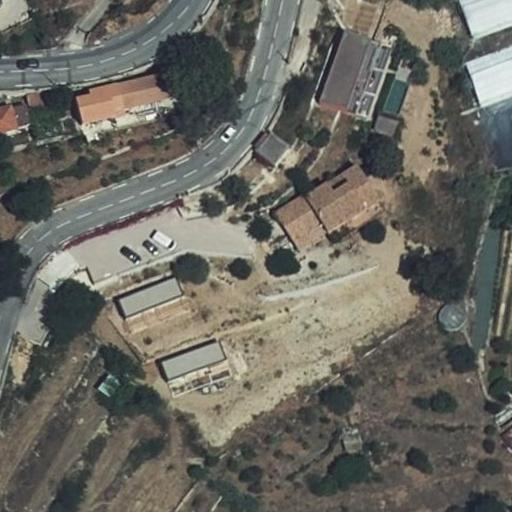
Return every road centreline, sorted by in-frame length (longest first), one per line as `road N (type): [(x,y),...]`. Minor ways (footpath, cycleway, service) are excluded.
road 1 (tertiary): [(280,0),(256,108),(228,148),(203,169),(35,243),(12,279),(0,322)]
road 2 (tertiary): [(0,75),(99,67),(164,37),(194,0)]
